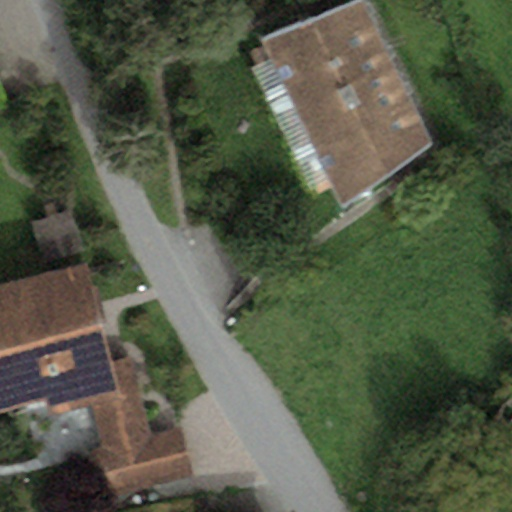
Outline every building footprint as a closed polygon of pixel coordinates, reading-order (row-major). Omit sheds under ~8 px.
[(302,123),(398,74),(361,0),(263,38),(302,123)] [(398,74),(302,123),(340,207),(433,145),(398,74)] [(66,212),(33,222),(44,256),(77,246),(66,212)] [(88,261),(0,282),(0,410),(42,401),(46,419),(91,408),(137,396),(128,362),(114,365),(88,261)] [(137,396),(91,408),(100,446),(84,450),(96,498),(190,475),(179,430),(147,438),(137,396)]
